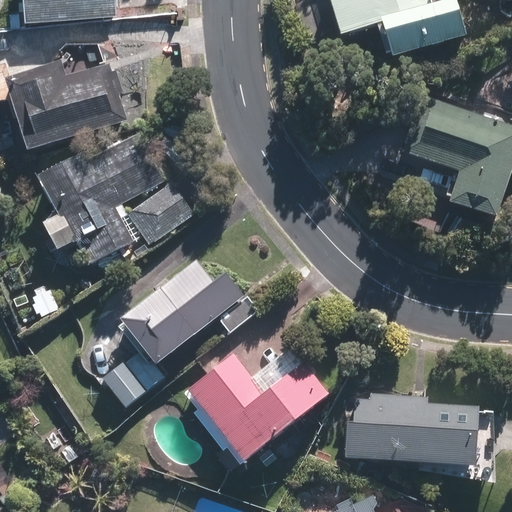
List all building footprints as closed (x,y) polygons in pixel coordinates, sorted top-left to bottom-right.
[(22,0),(24,24),(115,16),(113,0),(22,0)] [(324,0),(340,47),(377,35),(388,68),(464,43),(453,8),(431,15),(425,0),(382,0),(372,3),(371,0),(324,0)] [(0,90),(24,161),(127,126),(118,100),(123,99),(115,77),(111,79),(109,72),(64,87),(59,71),(0,90)] [(511,177),(511,133),(421,102),(400,162),(458,181),(448,213),(494,229),(511,177)] [(87,159),(36,185),(57,224),(41,232),(55,259),(70,251),(83,276),(134,250),(115,212),(166,186),(142,140),(90,166),(87,159)] [(193,220),(171,189),(129,219),(151,250),(193,220)] [(197,267),(119,329),(155,373),(244,301),(224,277),(213,286),(197,267)] [(259,314),(247,300),(220,322),(220,327),(229,338),(259,314)] [(228,361),(182,396),(242,473),(329,407),(302,373),(261,404),(228,361)] [(121,369),(101,385),(125,415),(145,399),(121,369)] [(468,416),(358,405),(352,464),(462,475),(468,416)]
